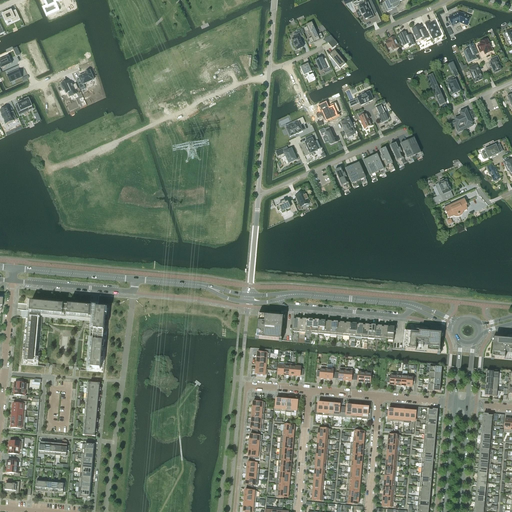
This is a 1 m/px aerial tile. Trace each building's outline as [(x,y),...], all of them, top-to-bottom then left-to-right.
[(45,0),(48,7),(44,9),(46,15),(57,10),(53,2),(58,0),(45,0)] [(371,17),(367,8),(369,7),(366,0),(362,0),(363,0),(358,3),(357,2),(354,3),(353,4),(353,5),(354,6),(355,6),(356,6),(358,5),(360,10),(359,11),(362,17),(363,16),(365,20),(371,17)] [(398,6),(400,2),(404,0),(390,0),(382,4),(385,12),(398,6)] [(10,11),(2,15),(5,23),(11,21),(12,23),(19,20),(20,19),(16,11),(12,12),(11,10),(10,11)] [(467,26),(470,17),(459,13),(454,15),(452,16),(448,18),(452,26),(459,23),(467,26)] [(429,22),(425,24),(427,29),(428,29),(433,39),(440,36),(434,22),(429,24),(429,22)] [(317,36),(314,29),(315,29),(313,24),(312,24),(312,23),(306,26),(306,27),(304,29),(305,33),(308,32),(311,38),(308,39),(310,44),(313,42),(314,43),(320,41),(319,40),(323,38),(321,34),(317,36)] [(412,30),(417,41),(421,38),(422,41),(428,38),(424,29),(425,31),(422,32),(422,31),(421,31),(419,26),(412,30)] [(398,36),(403,47),(408,45),(409,47),(415,45),(411,37),(409,38),(408,37),(406,33),(398,36)] [(303,48),(299,38),(298,37),(292,40),(294,43),(293,44),(294,47),(295,47),(297,51),(303,48)] [(385,42),(388,49),(388,48),(391,47),(393,51),(399,48),(394,37),(388,40),(388,41),(385,42)] [(332,49),(338,44),(334,40),(328,43),(332,49)] [(480,45),(477,46),(480,53),(483,51),(485,55),(492,52),(487,40),(479,43),(480,45)] [(468,50),(464,52),(468,63),(476,59),(474,56),(477,54),(473,44),(467,47),(468,50)] [(345,65),(334,51),(329,56),(332,60),(330,61),(333,68),(337,66),(340,69),(345,65)] [(492,61),(489,63),(492,70),(493,72),(494,72),(494,74),(496,73),(499,72),(499,71),(501,71),(497,62),(499,61),(497,56),(491,59),(492,61)] [(8,57),(0,61),(0,66),(1,69),(12,64),(8,57)] [(322,60),(322,58),(315,62),(315,63),(316,62),(320,73),(330,68),(326,59),(322,60)] [(307,74),(312,73),(312,72),(308,64),(300,68),(303,74),(305,79),(307,78),(309,83),(309,82),(312,80),(313,81),(315,80),(313,75),(308,77),(307,74)] [(477,66),(469,70),(475,82),(482,79),(477,66)] [(18,70),(7,76),(10,83),(22,78),(18,70)] [(80,80),(76,81),(81,91),(85,88),(84,85),(94,80),(90,72),(85,74),(85,75),(83,76),(79,78),(80,80)] [(441,95),(432,75),(426,77),(439,106),(445,104),(443,98),(444,98),(443,94),(441,95)] [(450,91),(452,95),(460,91),(458,87),(457,85),(455,81),(454,82),(452,78),(447,81),(449,84),(447,84),(449,88),(449,89),(450,91)] [(68,81),(61,85),(63,90),(64,90),(66,94),(68,93),(70,97),(76,94),(75,90),(78,89),(76,84),(73,85),(72,84),(70,84),(68,81)] [(355,100),(357,104),(359,103),(360,106),(364,104),(365,104),(369,103),(369,102),(373,101),(369,93),(365,95),(364,93),(361,94),(361,96),(357,98),(357,99),(355,100)] [(18,107),(16,108),(19,116),(22,114),(21,111),(27,108),(28,111),(33,109),(28,99),(24,101),(24,100),(21,102),(17,104),(18,107)] [(321,113),(316,115),(318,119),(322,117),(324,120),(327,119),(328,121),(330,120),(339,116),(338,112),(339,111),(336,103),(329,105),(331,108),(329,109),(326,103),(318,106),(321,113)] [(384,113),(381,106),(381,105),(375,108),(379,115),(379,116),(378,116),(378,117),(378,118),(379,119),(379,120),(380,121),(381,121),(382,122),(384,122),(385,121),(386,121),(387,120),(387,119),(387,118),(388,118),(388,117),(388,116),(387,116),(387,115),(387,114),(386,114),(386,113),(385,113),(384,113)] [(7,108),(0,111),(6,125),(17,120),(13,111),(10,113),(7,108)] [(471,120),(469,117),(466,110),(466,111),(460,113),(459,113),(461,117),(455,120),(457,126),(455,127),(458,133),(473,126),(471,120)] [(359,118),(364,129),(372,126),(366,114),(365,115),(363,112),(357,115),(359,118)] [(289,124),(285,126),(286,129),(290,137),(294,135),(295,136),(298,134),(302,132),(300,126),(305,123),(303,118),(297,121),(298,124),(291,127),(289,124)] [(345,120),(341,122),(342,125),(346,135),(347,138),(353,136),(351,133),(352,133),(350,129),(353,128),(349,118),(344,119),(345,120)] [(324,129),(319,131),(321,134),(326,132),(326,133),(325,133),(325,134),(325,135),(325,136),(326,136),(326,137),(323,139),(325,144),(329,142),(329,143),(329,144),(330,145),(331,145),(332,145),(338,142),(336,138),(334,134),(334,133),(332,130),(330,130),(329,128),(324,130),(324,129)] [(307,142),(305,143),(307,148),(308,149),(310,154),(317,151),(320,149),(317,141),(313,143),(312,140),(313,140),(311,136),(305,139),(307,142)] [(421,153),(414,138),(407,141),(409,146),(414,157),(416,156),(421,153)] [(414,157),(409,146),(407,141),(400,144),(401,145),(404,152),(403,152),(407,159),(412,157),(413,158),(414,157)] [(401,153),(403,152),(404,152),(401,145),(397,147),(396,143),(389,146),(396,162),(401,160),(402,160),(404,159),(401,153)] [(485,151),(485,153),(482,154),(485,159),(488,158),(488,159),(499,154),(499,153),(502,152),(499,145),(496,147),(495,146),(493,147),(492,146),(489,148),(489,149),(485,151)] [(287,147),(275,153),(277,158),(284,155),(285,157),(283,158),(285,161),(287,160),(289,164),(296,160),(294,156),(293,153),(291,149),(288,151),(287,147)] [(393,164),(385,148),(379,151),(380,154),(377,156),(380,161),(382,160),(385,168),(388,167),(388,166),(393,164)] [(384,170),(380,161),(377,156),(377,155),(370,158),(372,163),(377,174),(379,173),(379,172),(384,170)] [(377,174),(372,163),(370,158),(363,161),(370,176),(375,174),(375,175),(377,174)] [(511,162),(511,160),(510,161),(509,159),(504,161),(505,163),(503,163),(507,173),(508,172),(510,177),(511,176),(511,162)] [(366,178),(359,163),(352,166),(354,171),(359,182),(361,181),(360,180),(366,178)] [(498,174),(497,172),(497,171),(495,167),(493,168),(491,165),(485,168),(487,170),(488,170),(488,172),(488,173),(489,175),(490,176),(490,175),(492,179),(493,179),(494,181),(495,182),(496,183),(497,182),(498,181),(497,180),(500,179),(498,174)] [(359,182),(354,171),(352,166),(345,169),(345,170),(348,177),(352,184),(357,182),(357,183),(359,182)] [(346,178),(348,177),(345,170),(342,171),(341,168),(334,171),(341,187),(346,184),(347,185),(349,184),(346,178)] [(427,193),(433,207),(442,203),(442,202),(453,197),(451,194),(450,194),(449,192),(451,191),(446,181),(444,181),(443,179),(439,181),(440,183),(435,186),(441,198),(440,198),(436,188),(427,193)] [(309,204),(307,200),(308,200),(306,195),(305,196),(304,192),(295,196),(299,205),(300,207),(301,207),(309,204)] [(466,203),(465,204),(464,200),(445,209),(449,218),(453,216),(453,217),(454,217),(455,217),(456,217),(457,217),(458,217),(459,217),(460,216),(461,216),(462,215),(462,214),(463,214),(463,213),(463,212),(463,211),(467,210),(465,207),(468,206),(466,203)] [(282,205),(275,207),(278,212),(280,211),(282,215),(286,213),(286,212),(295,208),(292,201),(288,203),(287,203),(285,204),(284,202),(282,203),(282,205)] [(103,373),(109,307),(27,299),(21,365),(38,367),(42,317),(91,322),(87,372),(103,373)] [(283,319),(260,317),(260,319),(258,318),(256,339),(281,341),(283,319)] [(405,329),(404,332),(403,350),(439,354),(441,333),(434,332),(434,334),(429,334),(429,332),(405,329)] [(500,340),(500,338),(493,337),(492,358),(511,360),(511,339),(505,338),(505,340),(500,340)] [(259,353),(257,353),(257,358),(269,359),(269,354),(265,353),(265,350),(259,350),(259,353)] [(295,364),(294,377),(300,377),(300,375),(303,376),(303,370),(300,369),(301,367),(300,367),(295,367),(295,364)] [(437,365),(432,364),(431,365),(432,365),(432,367),(429,367),(429,373),(441,374),(442,368),(437,367),(437,365)] [(320,377),(320,379),(326,379),(327,367),(321,366),(320,371),(317,371),(316,377),(317,377),(320,377)] [(327,367),(326,379),(332,380),(332,378),(335,379),(336,373),(333,372),(333,369),(327,369),(327,367)] [(339,373),(336,373),(335,379),(339,379),(338,381),(345,381),(346,368),(340,368),(339,373)] [(352,369),(346,368),(345,381),(351,382),(351,380),(354,380),(355,374),(352,374),(352,369)] [(267,370),(256,369),(255,375),(257,375),(256,378),(262,378),(263,375),(267,376),(267,370)] [(486,372),(486,378),(498,379),(499,373),(497,373),(497,371),(497,370),(492,370),(492,372),(486,372)] [(358,375),(355,374),(354,380),(358,381),(357,382),(364,383),(365,372),(358,371),(358,375)] [(371,373),(365,372),(364,383),(370,383),(370,382),(373,382),(374,376),(371,376),(371,373)] [(387,377),(387,384),(387,383),(390,384),(390,385),(393,385),(395,386),(396,374),(391,373),(390,378),(387,377)] [(100,384),(89,383),(88,394),(99,395),(99,391),(101,391),(101,388),(99,388),(100,384)] [(440,386),(428,385),(427,391),(429,391),(429,393),(429,394),(434,394),(434,392),(439,392),(440,386)] [(25,396),(25,390),(14,389),(13,389),(12,392),(14,392),(14,395),(21,396),(21,399),(27,400),(28,396),(25,396)] [(497,391),(485,390),(484,396),(489,397),(489,399),(494,399),(495,399),(494,399),(494,397),(497,397),(497,391)] [(99,399),(99,395),(88,394),(87,404),(98,405),(98,401),(100,401),(100,399),(99,399)] [(252,408),(264,409),(265,403),(260,403),(261,400),(254,399),(255,399),(254,402),(253,402),(252,405),(252,408)] [(27,406),(27,402),(21,401),(20,405),(13,404),(12,410),(23,411),(24,405),(27,406)] [(298,401),(294,401),(292,401),(291,413),(296,414),(297,409),(300,409),(300,403),(297,403),(298,401)] [(315,404),(314,415),(322,416),(323,404),(321,404),(318,403),(318,405),(315,405),(315,404)] [(98,409),(98,405),(87,404),(86,415),(97,416),(97,412),(99,412),(99,409),(98,409)] [(334,405),(333,417),(342,418),(343,407),(340,407),(340,405),(339,405),(337,405),(334,405)] [(343,407),(342,418),(351,418),(352,406),(349,406),(347,406),(346,406),(346,407),(343,407)] [(363,407),(362,419),(370,420),(371,409),(371,410),(368,409),(368,408),(366,408),(365,408),(363,407)] [(426,408),(426,415),(437,417),(437,410),(433,410),(433,409),(426,408)] [(388,417),(387,422),(393,422),(394,410),(388,410),(388,411),(385,411),(385,417),(388,417)] [(97,419),(97,416),(86,415),(85,425),(96,426),(96,422),(98,422),(98,420),(97,419)] [(250,429),(252,430),(251,432),(258,433),(258,430),(260,430),(260,425),(263,425),(251,424),(250,427),(250,429)] [(96,430),(96,426),(85,425),(84,436),(95,437),(95,433),(97,433),(97,430),(96,430)] [(249,441),(261,442),(262,436),(257,436),(258,433),(251,432),(251,435),(250,435),(249,438),(249,441)] [(9,442),(9,448),(23,449),(24,440),(17,439),(17,442),(9,442)] [(67,445),(62,445),(61,456),(66,457),(67,451),(69,451),(69,448),(67,448),(67,445)] [(9,448),(8,454),(16,455),(15,458),(22,459),(22,454),(25,455),(26,449),(23,449),(9,448)] [(248,457),(249,457),(249,460),(255,461),(255,458),(260,458),(260,453),(248,452),(248,454),(248,457)] [(6,464),(6,467),(7,467),(18,468),(21,468),(22,459),(15,458),(15,461),(8,461),(7,464),(6,464)] [(247,465),(247,468),(259,469),(256,469),(257,464),(255,463),(255,461),(249,460),(249,463),(247,463),(247,465)] [(7,467),(7,473),(14,474),(14,477),(20,478),(21,474),(18,473),(18,468),(7,467)] [(246,482),(245,485),(247,485),(246,488),(253,488),(253,486),(257,486),(258,480),(246,479),(246,482)] [(20,482),(13,481),(13,485),(6,484),(5,488),(4,487),(3,493),(8,493),(8,494),(19,495),(20,482)] [(58,482),(57,493),(63,494),(63,491),(65,491),(66,482),(58,482)] [(244,493),(244,496),(256,497),(257,492),(252,491),(253,488),(246,488),(246,491),(245,490),(245,491),(244,493)]
